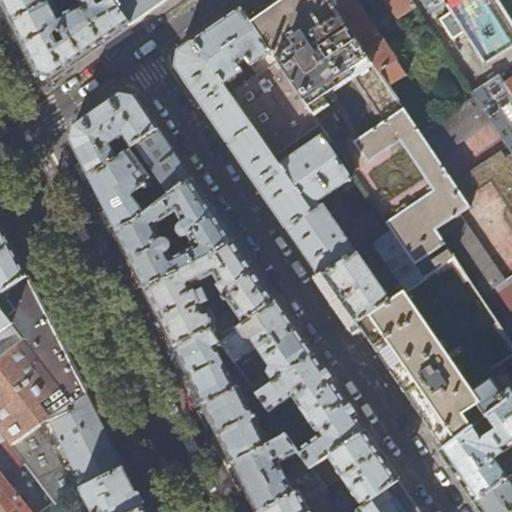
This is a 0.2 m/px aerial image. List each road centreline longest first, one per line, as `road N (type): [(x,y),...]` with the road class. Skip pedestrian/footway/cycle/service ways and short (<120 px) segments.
road 1 (residential): [(136,55),(445,511)]
road 2 (secondary): [(9,135),(197,511)]
road 3 (residential): [(136,55),(9,135)]
